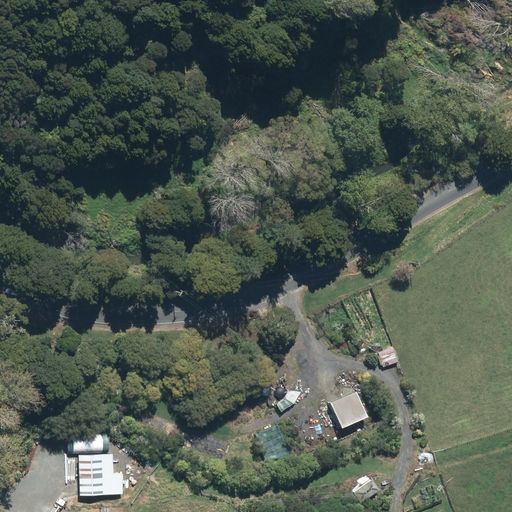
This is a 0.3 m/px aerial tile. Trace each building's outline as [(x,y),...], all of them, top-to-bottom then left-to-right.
[(379,357),(381,367),(396,363),(393,353),(379,357)] [(351,390),(327,402),(339,428),(364,416),(351,390)] [(279,427),(254,437),(263,463),(289,454),(279,427)] [(74,456),(75,496),(120,495),(120,474),(110,474),(110,455),(74,456)] [(360,503),(378,489),(369,477),(351,492),(360,503)]
